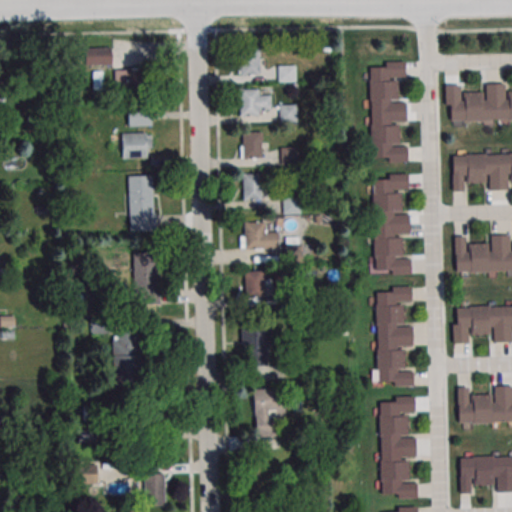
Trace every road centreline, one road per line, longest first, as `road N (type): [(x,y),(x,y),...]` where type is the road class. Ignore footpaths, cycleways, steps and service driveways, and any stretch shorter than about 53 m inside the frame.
road 1 (residential): [(0,9),(511,1)]
road 2 (residential): [(423,4),(436,511)]
road 3 (residential): [(207,511),(197,4)]
